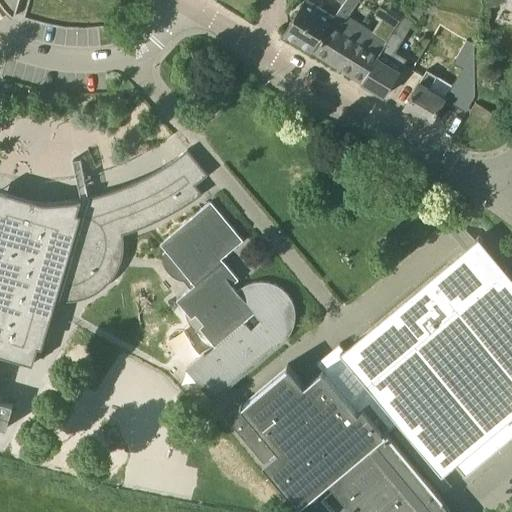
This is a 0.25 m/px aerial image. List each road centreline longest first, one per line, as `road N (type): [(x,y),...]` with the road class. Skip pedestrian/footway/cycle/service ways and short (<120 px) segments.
road 1 (unclassified): [(344,324),(150,91),(131,52)]
road 2 (tertiary): [(477,178),(257,47)]
road 3 (unclassified): [(344,324),(453,232)]
road 4 (unclassified): [(131,52),(71,60),(0,42)]
